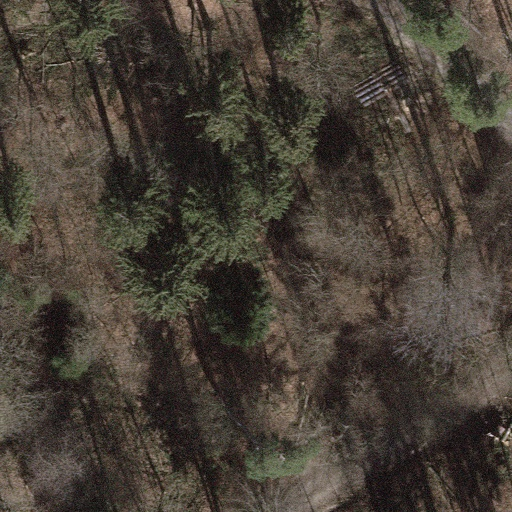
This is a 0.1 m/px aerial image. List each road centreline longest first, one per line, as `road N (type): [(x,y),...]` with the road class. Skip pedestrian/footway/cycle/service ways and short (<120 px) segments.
road 1 (track): [(292,511),(511,365)]
road 2 (track): [(382,0),(511,119)]
